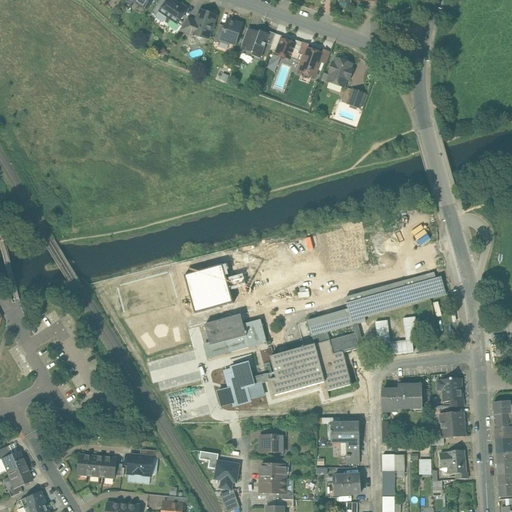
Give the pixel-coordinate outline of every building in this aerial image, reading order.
[(133,0),(134,1),(147,10),(153,0),(133,0)] [(164,0),(160,0),(152,13),(157,16),(160,11),(167,2),(164,0)] [(179,5),(171,0),(168,0),(167,2),(160,11),(166,16),(167,18),(169,20),(171,19),(178,24),(187,11),(186,10),(186,8),(181,5),(179,5)] [(216,16),(201,11),(197,22),(193,33),(193,34),(195,34),(199,41),(205,38),(208,39),(210,32),(213,31),(214,27),(213,24),(216,16)] [(197,22),(188,19),(180,31),(193,35),(193,34),(193,33),(197,22)] [(242,26),(227,20),(225,27),(220,41),(228,44),(230,42),(236,45),(242,26)] [(219,25),(213,42),(219,44),(220,41),(225,27),(219,25)] [(248,29),(242,46),(247,48),(253,31),(248,29)] [(260,33),(253,31),(247,48),(246,51),(252,53),(252,54),(252,56),(260,59),(266,44),(269,35),(268,35),(260,32),(260,33)] [(275,34),(269,32),(268,35),(269,35),(266,44),(271,46),(275,34)] [(276,56),(291,61),(296,45),(282,39),(276,56)] [(302,43),(298,54),(304,56),(306,49),(307,49),(308,45),(302,43)] [(307,49),(306,49),(304,56),(298,71),(315,77),(321,62),(323,55),(322,54),(307,49)] [(330,53),(324,51),(322,54),(323,55),(321,62),(326,64),(330,53)] [(342,59),(339,60),(336,59),(335,65),(333,64),(330,73),(331,73),(328,82),(343,87),(347,79),(349,80),(352,71),(350,70),(351,65),(343,62),(342,59)] [(365,94),(353,90),(348,104),(360,109),(365,94)] [(420,261),(408,204),(389,208),(401,265),(420,261)] [(424,275),(419,277),(345,298),(348,309),(307,321),(312,337),(313,336),(327,332),(352,325),(357,324),(365,322),(364,316),(445,294),(446,295),(446,294),(441,277),(436,278),(435,272),(424,275)] [(240,315),(204,325),(209,345),(204,347),(207,359),(266,343),(260,320),(243,325),(240,315)] [(391,342),(389,320),(375,321),(377,345),(390,344),(390,354),(418,351),(415,317),(402,318),(404,340),(391,342)] [(315,345),(270,357),(274,373),(267,375),(252,379),(247,363),(232,367),(232,369),(225,371),(230,388),(218,392),(222,407),(234,403),(235,407),(250,403),(249,400),(263,397),(260,383),(269,381),(270,381),(274,397),(324,382),(327,392),(351,385),(343,353),(364,347),(357,324),(352,325),(354,334),(330,340),(327,332),(313,336),(315,345)] [(445,409),(466,408),(465,379),(444,380),(445,409)] [(399,391),(382,391),(382,412),(391,412),(391,409),(414,409),(414,406),(422,406),(422,387),(399,387),(399,391)] [(510,402),(494,404),(494,415),(511,413),(511,407),(510,407),(510,402)] [(511,413),(494,415),(495,429),(511,428),(511,418),(511,413)] [(440,417),(442,443),(470,441),(467,415),(440,417)] [(395,422),(382,422),(382,443),(394,442),(395,422)] [(359,424),(331,424),(331,432),(331,434),(332,443),(347,443),(348,455),(346,455),(346,457),(347,457),(359,457),(359,424)] [(511,428),(495,429),(496,440),(511,438),(511,432),(511,428)] [(270,436),(261,436),(261,453),(283,453),(283,437),(283,436),(270,436)] [(511,438),(496,440),(497,454),(511,452),(511,438)] [(7,447),(0,449),(0,459),(1,459),(10,455),(7,447)] [(10,455),(1,459),(0,459),(0,472),(6,470),(7,473),(25,465),(19,451),(10,455)] [(511,452),(497,454),(497,465),(511,463),(511,452)] [(468,453),(450,454),(450,456),(442,456),(443,473),(451,473),(451,479),(469,478),(468,453)] [(92,457),(79,455),(77,474),(90,475),(92,457)] [(130,455),(128,474),(152,476),(154,458),(130,455)] [(394,455),(382,455),(382,471),(394,471),(394,455)] [(404,455),(394,455),(394,471),(405,471),(404,455)] [(104,458),(92,457),(90,475),(102,477),(104,458)] [(117,459),(104,458),(102,477),(115,478),(115,476),(116,464),(117,459)] [(419,459),(419,474),(431,475),(431,459),(419,459)] [(511,463),(497,465),(498,476),(511,474),(511,463)] [(25,465),(7,473),(14,489),(20,487),(32,482),(25,465)] [(276,465),(261,465),(260,479),(285,480),(286,466),(276,465)] [(394,471),(382,471),(383,497),(394,497),(394,471)] [(511,474),(498,476),(499,486),(511,485),(511,474)] [(359,475),(334,477),(335,495),(360,493),(359,475)] [(285,480),(260,479),(260,494),(275,494),(285,494),(285,493),(285,480)] [(511,485),(499,486),(499,497),(511,496),(511,485)] [(20,487),(14,489),(8,491),(11,498),(22,493),(20,487)] [(88,488),(79,493),(82,499),(91,493),(88,488)] [(233,489),(221,494),(228,511),(230,511),(240,508),(233,489)] [(41,491),(20,500),(25,511),(38,511),(47,509),(46,506),(47,506),(41,491)] [(91,493),(82,499),(85,504),(94,498),(91,493)] [(394,497),(383,497),(382,511),(393,511),(394,505),(394,497)] [(509,499),(499,500),(500,508),(503,507),(510,507),(509,499)] [(139,511),(140,506),(106,503),(105,511),(139,511)] [(170,503),(164,503),(163,511),(182,511),(183,505),(182,505),(170,503)] [(357,511),(358,503),(346,503),(345,511),(357,511)]
